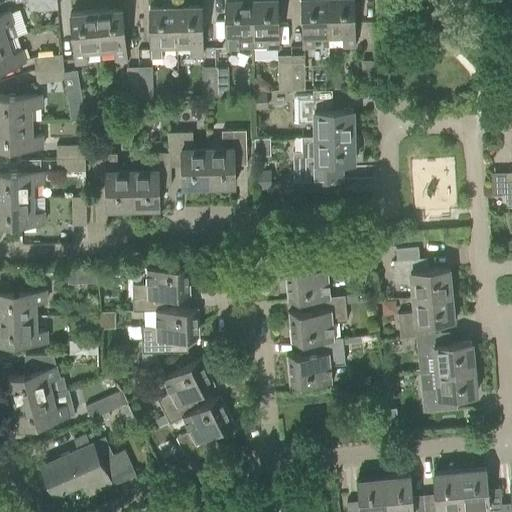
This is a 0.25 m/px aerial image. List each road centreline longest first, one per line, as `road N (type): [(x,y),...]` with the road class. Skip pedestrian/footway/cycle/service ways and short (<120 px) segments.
road 1 (residential): [(510,452),(499,326),(482,299),(470,126)]
road 2 (residential): [(223,220),(247,212),(386,209),(387,127),(470,126)]
road 3 (residential): [(270,462),(264,368),(256,346),(228,319),(223,220)]
road 4 (residential): [(270,462),(478,446),(510,452)]
road 5 (residential): [(0,255),(86,251),(134,231),(223,220)]
road 6 (residential): [(107,511),(183,473),(270,462)]
